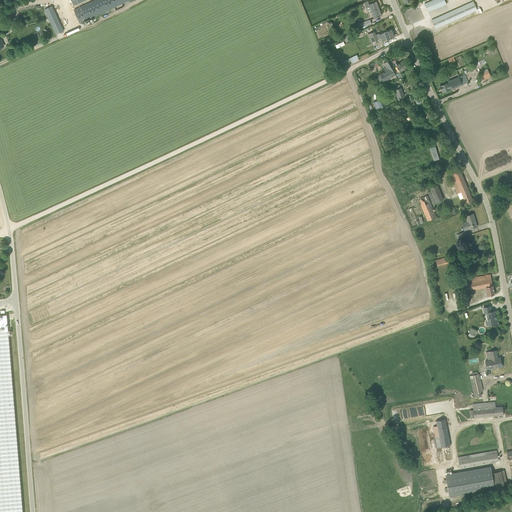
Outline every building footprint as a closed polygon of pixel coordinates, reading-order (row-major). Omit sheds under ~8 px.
[(95,0),(74,10),(80,23),(130,0),(95,0)] [(376,2),(373,3),(371,0),(370,0),(364,2),(368,13),(369,13),(372,11),(374,18),(382,15),(380,11),(379,11),(378,9),(379,9),(376,2)] [(433,0),(424,4),(428,12),(446,4),(444,0),(433,0)] [(473,1),(431,20),(435,29),(477,10),(473,1)] [(49,19),(56,34),(63,31),(56,15),(49,19)] [(360,28),(372,23),(370,19),(359,24),(360,28)] [(380,34),(382,42),(387,39),(387,40),(394,37),(391,29),(384,32),(385,32),(380,34)] [(371,42),(377,40),(378,39),(375,31),(368,34),(371,42)] [(396,62),(394,62),(400,72),(408,67),(404,60),(397,64),(396,62)] [(385,81),(396,75),(387,61),(384,63),(383,63),(386,67),(383,69),(385,72),(381,74),(385,81)] [(476,68),(478,73),(481,80),(491,76),(487,69),(485,64),(476,68)] [(464,74),(447,82),(440,85),(443,92),(450,89),(450,90),(462,85),(462,84),(468,82),(464,74)] [(394,90),(397,99),(398,98),(399,102),(405,101),(403,97),(405,96),(402,87),(394,90)] [(382,99),(376,101),(380,108),(386,106),(382,99)] [(451,178),(458,194),(460,199),(463,198),(465,203),(472,200),(459,168),(450,171),(453,178),(451,178)] [(418,199),(426,218),(428,221),(436,218),(427,195),(418,199)] [(404,211),(412,228),(420,224),(418,220),(417,221),(412,208),(404,211)] [(469,229),(477,226),(473,214),(466,216),(467,222),(462,224),(464,230),(469,229)] [(447,257),(436,260),(437,266),(449,263),(447,257)] [(462,292),(466,291),(486,287),(488,296),(495,294),(490,274),(463,280),(464,283),(460,284),(462,292)] [(490,325),(497,324),(495,311),(491,312),(490,306),(483,308),(484,313),(486,313),(488,321),(489,321),(490,325)] [(7,315),(0,315),(0,331),(8,330),(8,327),(3,327),(2,322),(7,321),(7,315)] [(22,511),(20,474),(8,330),(0,331),(0,511),(22,511)] [(487,369),(502,366),(500,357),(497,358),(496,350),(490,351),(491,360),(485,361),(487,369)] [(470,376),(475,398),(481,396),(480,391),(483,391),(479,374),(470,376)] [(473,404),(473,410),(474,418),(503,415),(502,407),(495,407),(495,402),(473,404)] [(437,448),(444,447),(450,446),(445,419),(436,421),(437,426),(433,427),(437,448)] [(499,461),(497,453),(497,450),(458,457),(460,468),(499,461)] [(449,496),(495,488),(491,467),(445,475),(449,496)]
